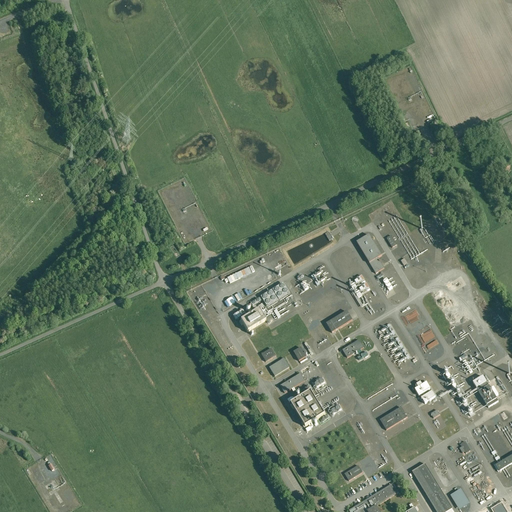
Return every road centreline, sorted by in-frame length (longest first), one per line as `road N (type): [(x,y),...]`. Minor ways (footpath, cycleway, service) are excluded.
road 1 (unclassified): [(511,116),(169,283)]
road 2 (unclassified): [(169,283),(69,0)]
road 3 (unclassified): [(304,511),(169,283)]
road 4 (unclassified): [(169,283),(0,355)]
